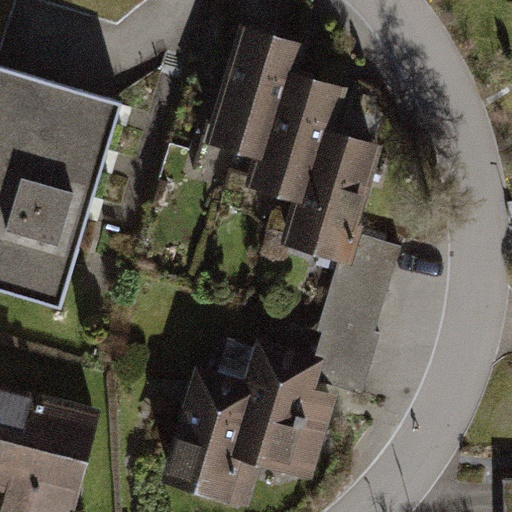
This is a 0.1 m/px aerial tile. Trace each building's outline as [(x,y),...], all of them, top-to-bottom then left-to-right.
[(288,41),(236,25),(203,137),(255,153),(279,69),(288,41)] [(0,294),(50,309),(112,101),(38,80),(0,68),(0,294)] [(332,82),(279,69),(255,153),(247,178),(274,187),(299,194),(317,132),(332,82)] [(369,147),(317,132),(299,194),(274,187),(259,236),(335,258),(344,229),(369,147)] [(344,229),(335,258),(313,325),(318,328),(314,353),(308,374),(359,390),(378,330),(371,328),(397,246),(344,229)] [(308,374),(314,353),(251,335),(239,378),(246,380),(224,450),(257,461),(304,474),(328,392),(305,385),(308,374)] [(246,380),(239,378),(189,362),(154,475),(244,503),(257,461),(224,450),(246,380)] [(0,386),(0,477),(2,478),(0,483),(0,511),(60,511),(89,411),(0,386)] [(511,511),(511,474),(495,475),(495,511),(511,511)]
